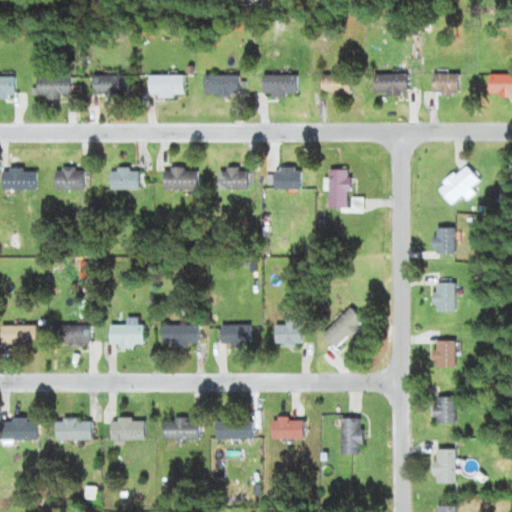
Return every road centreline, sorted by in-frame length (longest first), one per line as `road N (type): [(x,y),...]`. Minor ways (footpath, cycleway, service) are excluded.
road 1 (residential): [(511,131),(0,132)]
road 2 (residential): [(0,380),(400,384)]
road 3 (residential): [(400,132),(400,511)]
